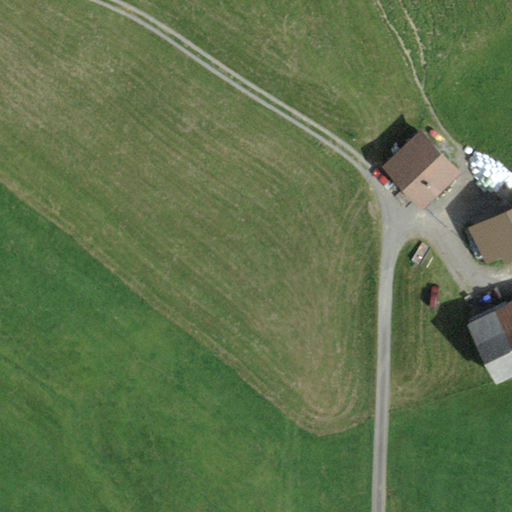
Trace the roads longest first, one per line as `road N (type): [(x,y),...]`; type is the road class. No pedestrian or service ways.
road 1 (unclassified): [(381,180),(389,212),(379,511)]
road 2 (track): [(381,180),(137,13),(106,0)]
road 3 (track): [(511,274),(475,288),(431,226),(389,212)]
